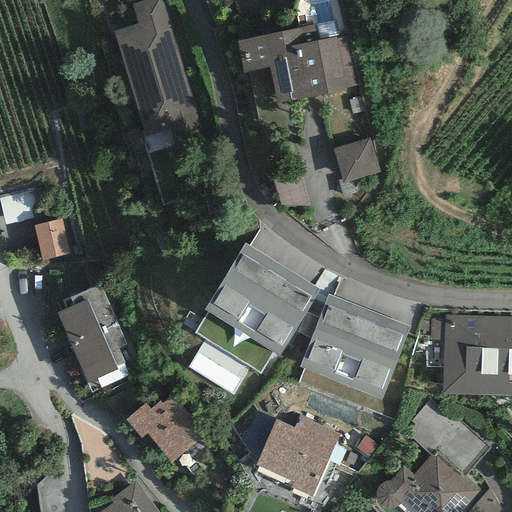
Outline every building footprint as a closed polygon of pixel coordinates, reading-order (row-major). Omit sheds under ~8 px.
[(161,0),(148,0),(132,5),(138,24),(113,32),(145,137),(171,129),(174,138),(202,130),(198,118),(161,0)] [(314,26),(236,41),(242,72),(270,67),(277,105),(346,91),(345,87),(336,39),(336,38),(317,41),(314,26)] [(352,36),(336,39),(345,87),(361,84),(352,36)] [(379,172),(369,138),(332,149),(342,179),(343,184),(352,181),(379,172)] [(300,171),(272,179),(281,205),(309,206),(300,171)] [(356,193),(352,181),(343,184),(342,179),(337,180),(342,197),(356,193)] [(31,192),(0,198),(0,205),(4,225),(37,217),(31,192)] [(61,219),(34,225),(42,260),(69,254),(61,219)] [(318,290),(245,243),(203,310),(279,356),(296,331),(310,339),(299,367),(382,400),(409,328),(328,295),(326,299),(316,293),(318,290)] [(66,309),(56,313),(87,383),(117,370),(115,366),(124,362),(118,348),(126,344),(100,285),(70,297),(74,306),(66,309)] [(511,316),(444,315),(442,394),(511,395),(511,316)] [(145,403),(125,420),(140,439),(147,433),(171,462),(205,435),(173,395),(162,404),(160,401),(150,409),(145,403)] [(340,433),(298,415),(293,426),(275,419),(255,465),(292,482),(290,487),(312,497),(340,433)] [(379,446),(365,436),(355,448),(369,459),(379,446)] [(462,480),(435,455),(433,457),(431,455),(413,475),(402,465),(390,481),(388,482),(383,482),(379,485),(375,490),(375,495),(377,501),(379,505),(383,508),(387,509),(391,508),(396,507),(400,504),(404,500),(417,511),(465,511),(483,494),(465,477),(462,480)] [(155,511),(135,482),(110,499),(113,503),(100,511),(155,511)] [(497,511),(500,509),(488,489),(468,511),(497,511)]
